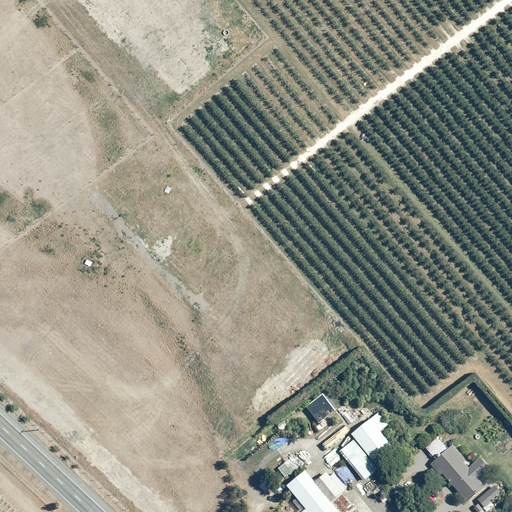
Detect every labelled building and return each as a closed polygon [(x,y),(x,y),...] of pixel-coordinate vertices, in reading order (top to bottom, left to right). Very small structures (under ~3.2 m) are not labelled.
[(324,394),(305,408),(321,430),(327,425),(340,416),(324,394)] [(363,483),(376,471),(369,462),(388,447),(375,433),(384,426),(374,414),(347,436),(351,441),(337,452),(363,483)] [(474,497),(489,484),(481,475),(489,468),(481,458),(468,468),(463,462),(465,461),(452,445),(447,449),(438,438),(425,448),(436,460),(431,464),(440,475),(442,473),(466,503),(474,497)] [(333,511),(298,468),(280,483),(303,511),(333,511)] [(478,500),(480,504),(476,507),(480,511),(485,511),(489,510),(493,506),(491,503),(501,496),(495,487),(478,500)]
